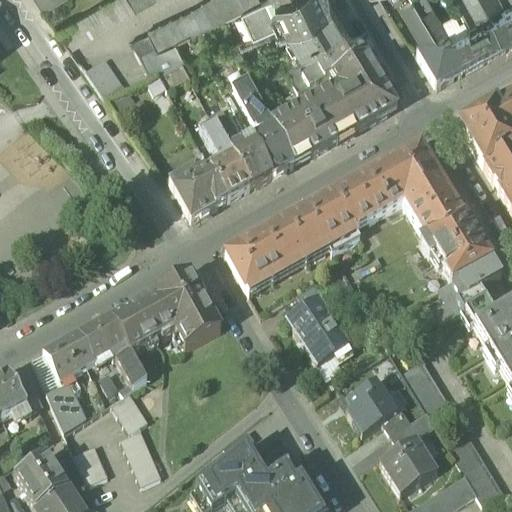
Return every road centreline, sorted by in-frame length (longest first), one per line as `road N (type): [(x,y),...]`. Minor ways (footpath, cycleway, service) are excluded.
road 1 (residential): [(6,0),(176,267)]
road 2 (residential): [(205,252),(360,511)]
road 3 (residential): [(205,252),(433,128)]
road 4 (residential): [(0,362),(176,267)]
road 5 (residential): [(433,128),(511,264)]
road 6 (residential): [(354,0),(433,128)]
